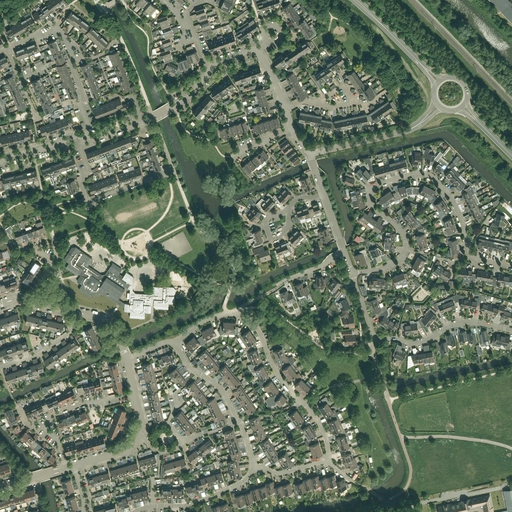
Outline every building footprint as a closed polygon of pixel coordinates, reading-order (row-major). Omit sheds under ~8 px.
[(61,5),(56,0),(51,0),(50,1),(56,8),(61,5)] [(265,9),(262,0),(257,2),(260,10),(265,9)] [(490,0),(502,12),(511,2),(508,0),(490,0)] [(56,8),(50,1),(46,4),(52,12),(56,8)] [(145,13),(152,5),(148,1),(143,8),(145,10),(144,12),(145,13)] [(511,1),(511,2),(502,12),(501,12),(511,22),(511,1)] [(232,10),(233,8),(222,3),(220,8),(230,13),(232,10)] [(286,12),(293,7),(290,3),(283,8),(286,12)] [(52,12),(46,4),(41,8),(47,15),(52,12)] [(151,15),(157,8),(152,5),(145,13),(147,14),(148,12),(151,15)] [(289,17),(296,12),(293,7),(286,12),(289,17)] [(47,15),(41,8),(37,11),(43,19),(47,15)] [(155,18),(161,12),(157,8),(151,15),(155,18)] [(206,13),(204,8),(196,11),(198,16),(206,13)] [(43,19),(37,11),(32,15),(38,22),(43,19)] [(70,23),(76,15),(71,12),(66,19),(70,23)] [(292,21),(299,16),(296,12),(289,17),(292,21)] [(35,24),(31,15),(26,18),(30,27),(35,24)] [(75,26),(80,19),(76,15),(70,23),(75,26)] [(168,21),(166,15),(158,18),(160,22),(157,23),(158,24),(168,21)] [(297,24),(302,21),(299,16),(292,21),(295,26),(297,24)] [(30,27),(26,18),(21,21),(25,29),(30,27)] [(80,30),(85,22),(80,19),(75,26),(80,30)] [(257,30),(260,29),(253,19),(250,21),(250,20),(248,21),(254,31),(256,29),(257,30)] [(300,29),(307,24),(304,19),(302,21),(297,24),(300,29)] [(25,29),(21,21),(16,24),(21,32),(25,29)] [(254,31),(248,21),(243,24),(243,25),(245,27),(245,26),(250,35),(253,33),(252,32),(254,31)] [(84,33),(90,25),(85,22),(80,30),(84,33)] [(211,29),(209,23),(201,26),(203,32),(211,29)] [(21,32),(16,24),(11,27),(16,35),(21,32)] [(303,33),(310,28),(307,24),(300,29),(303,33)] [(250,35),(245,26),(245,27),(243,25),(239,27),(241,29),(240,30),(245,37),(247,35),(248,36),(250,35)] [(172,31),(170,26),(162,29),(163,32),(161,33),(161,35),(172,31)] [(16,35),(11,27),(6,30),(9,36),(7,37),(10,42),(14,39),(13,37),(16,35)] [(90,38),(96,31),(92,27),(85,34),(90,38)] [(313,27),(310,28),(303,33),(307,38),(308,37),(308,38),(310,38),(316,34),(316,32),(313,27)] [(245,37),(240,30),(236,33),(237,34),(238,37),(241,41),(244,40),(243,38),(245,37)] [(94,42),(100,35),(96,31),(90,38),(94,42)] [(236,42),(233,33),(228,35),(231,45),(234,44),(233,43),(236,42)] [(98,46),(104,39),(100,35),(94,42),(98,46)] [(226,45),(223,37),(222,35),(217,37),(218,39),(221,49),(223,48),(223,46),(226,45)] [(231,45),(228,35),(223,37),(226,45),(228,44),(229,46),(231,45)] [(172,42),(170,38),(170,37),(166,39),(165,39),(162,40),(163,43),(160,44),(161,46),(172,42)] [(102,50),(109,43),(104,39),(98,46),(102,50)] [(221,49),(218,39),(212,41),(215,49),(218,48),(219,49),(221,49)] [(58,45),(56,40),(47,44),(50,49),(58,45)] [(215,49),(212,41),(207,43),(210,52),(213,51),(213,50),(215,49)] [(311,49),(309,46),(312,45),(310,42),(308,42),(307,43),(306,42),(301,45),(306,52),(311,49)] [(40,52),(38,48),(36,43),(31,45),(34,54),(40,52)] [(34,54),(31,45),(25,47),(29,56),(34,54)] [(61,50),(58,45),(50,49),(52,54),(61,50)] [(306,52),(301,45),(297,48),(302,55),(306,52)] [(29,56),(25,47),(20,49),(23,58),(29,56)] [(302,55),(297,48),(292,51),(297,58),(302,55)] [(23,58),(20,49),(15,51),(18,60),(23,58)] [(171,54),(170,49),(169,49),(165,50),(161,51),(162,55),(160,56),(161,58),(171,54)] [(63,55),(61,50),(52,54),(54,59),(63,55)] [(119,57),(117,51),(109,54),(111,60),(119,57)] [(200,59),(197,51),(191,53),(195,63),(197,63),(196,60),(200,59)] [(297,58),(292,51),(288,54),(293,61),(297,58)] [(195,63),(191,53),(186,55),(187,58),(187,57),(189,63),(192,62),(193,64),(195,63)] [(343,53),(340,55),(339,54),(334,55),(336,58),(341,65),(345,62),(344,61),(347,59),(343,53)] [(293,61),(288,54),(284,57),(283,57),(287,62),(286,62),(287,63),(288,64),(293,61)] [(65,61),(63,55),(54,59),(57,65),(65,61)] [(277,58),(283,66),(287,63),(286,62),(287,62),(283,57),(284,57),(282,55),(277,58)] [(341,65),(336,58),(334,55),(333,55),(334,56),(330,59),(331,61),(336,68),(341,65)] [(10,64),(5,56),(0,58),(4,67),(10,64)] [(121,62),(119,57),(111,60),(113,65),(121,62)] [(190,65),(189,63),(187,57),(187,58),(182,59),(186,70),(188,69),(187,67),(190,65)] [(278,69),(283,66),(277,58),(273,61),(278,69)] [(186,70),(182,59),(177,61),(179,67),(180,69),(183,68),(184,71),(186,70)] [(336,68),(331,61),(330,59),(325,62),(328,66),(332,71),(336,68)] [(169,72),(173,65),(168,62),(167,61),(165,62),(162,63),(163,67),(165,68),(164,70),(169,72)] [(91,68),(89,63),(89,62),(80,66),(83,71),(91,68)] [(124,67),(121,62),(113,65),(115,71),(124,67)] [(68,68),(65,63),(57,66),(59,72),(68,68)] [(181,72),(180,69),(179,67),(178,67),(173,65),(169,72),(174,75),(175,73),(177,74),(181,72)] [(263,75),(259,66),(256,66),(257,68),(254,69),(257,77),(263,75)] [(333,74),(332,71),(328,66),(324,69),(329,77),(333,74)] [(126,73),(124,67),(115,71),(117,76),(126,73)] [(70,74),(68,68),(59,72),(61,77),(70,74)] [(93,73),(91,68),(83,71),(85,77),(93,73)] [(257,77),(254,69),(252,70),(251,68),(249,69),(252,79),(257,77)] [(329,77),(324,69),(319,72),(324,80),(329,77)] [(350,80),(357,75),(354,70),(346,75),(350,80)] [(247,81),(244,72),(241,73),(241,72),(238,73),(242,82),(247,81)] [(296,77),(293,72),(285,77),(288,82),(296,77)] [(320,83),(324,80),(319,72),(315,76),(314,74),(311,76),(319,88),(322,86),(320,83)] [(95,79),(93,73),(85,77),(87,82),(95,79)] [(128,78),(126,73),(117,76),(119,81),(128,78)] [(242,82),(238,73),(236,74),(237,75),(234,76),(236,84),(242,82)] [(63,83),(72,79),(70,74),(61,77),(63,83)] [(15,81),(13,75),(4,79),(7,84),(15,81)] [(353,84),(360,79),(357,75),(350,80),(353,84)] [(298,82),(296,77),(288,82),(291,86),(298,82)] [(42,84),(40,78),(31,82),(34,87),(42,84)] [(130,83),(128,78),(119,81),(121,87),(130,83)] [(65,88),(74,84),(72,79),(63,83),(65,88)] [(97,84),(95,79),(87,82),(89,87),(97,84)] [(234,86),(229,79),(227,81),(226,80),(224,81),(230,90),(234,86)] [(363,84),(360,79),(353,84),(356,89),(363,84)] [(18,86),(15,81),(7,84),(9,90),(18,86)] [(230,90),(224,81),(222,83),(223,84),(220,85),(225,93),(226,94),(231,91),(229,90),(230,90)] [(301,87),(298,82),(291,86),(293,91),(301,87)] [(365,82),(363,84),(356,89),(359,93),(361,92),(366,88),(368,86),(365,82)] [(135,90),(134,85),(131,86),(130,83),(121,87),(123,92),(129,90),(130,92),(135,90)] [(45,89),(42,84),(34,87),(36,93),(45,89)] [(76,90),(74,84),(65,88),(67,93),(76,90)] [(100,89),(97,84),(89,87),(91,93),(100,89)] [(225,93),(220,85),(218,87),(217,86),(215,87),(221,96),(222,97),(226,94),(225,93)] [(364,96),(372,91),(371,91),(373,90),(370,85),(368,86),(366,88),(361,92),(364,96)] [(20,91),(18,86),(9,90),(11,95),(20,91)] [(221,96),(215,87),(213,89),(214,90),(211,92),(216,99),(221,96)] [(265,93),(263,87),(255,90),(256,95),(265,93)] [(296,96),(304,92),(303,91),(301,87),(293,91),(296,96)] [(47,94),(45,89),(36,93),(38,98),(47,94)] [(102,95),(100,89),(91,93),(93,98),(102,95)] [(76,90),(67,93),(69,99),(78,95),(76,90)] [(306,90),(303,91),(304,92),(296,96),(299,101),(308,95),(306,90)] [(22,96),(20,91),(11,95),(14,100),(22,96)] [(367,101),(375,96),(372,91),(364,96),(367,101)] [(41,103),(49,99),(51,98),(50,96),(48,97),(47,94),(38,98),(41,103)] [(214,101),(206,95),(205,97),(206,98),(204,100),(210,106),(214,101)] [(25,101),(22,96),(14,100),(16,105),(25,101)] [(122,104),(120,98),(114,100),(118,109),(121,108),(122,111),(126,109),(124,103),(122,104)] [(52,104),(49,99),(41,103),(43,108),(52,104)] [(118,109),(114,100),(109,102),(112,111),(118,109)] [(210,106),(204,100),(202,102),(201,101),(199,103),(200,104),(207,110),(210,106)] [(27,107),(25,101),(16,105),(19,111),(27,107)] [(397,107),(393,101),(389,104),(388,101),(383,104),(388,111),(392,108),(393,110),(397,107)] [(112,111),(109,102),(104,105),(107,113),(112,111)] [(207,110),(200,104),(199,103),(198,105),(199,106),(197,108),(200,111),(203,114),(207,110)] [(270,109),(268,103),(260,106),(261,111),(270,109)] [(54,110),(52,104),(43,108),(46,114),(54,110)] [(385,117),(390,114),(388,111),(383,104),(379,107),(385,117)] [(107,113),(104,105),(98,107),(102,115),(107,113)] [(102,115),(98,107),(93,109),(96,117),(102,115)] [(374,109),(374,108),(371,107),(369,108),(372,112),(370,113),(370,114),(375,121),(375,122),(376,123),(381,120),(374,110),(374,109)] [(385,117),(379,107),(374,110),(381,120),(385,117)] [(203,114),(200,111),(197,108),(195,110),(194,109),(192,111),(200,118),(203,114)] [(363,124),(361,115),(358,115),(357,111),(355,111),(354,110),(353,111),(353,112),(356,114),(355,115),(357,125),(358,127),(363,126),(363,124)] [(375,121),(370,114),(367,116),(366,114),(361,115),(363,124),(363,126),(363,127),(368,125),(368,124),(369,124),(369,122),(371,121),(372,124),(375,122),(375,121)] [(74,121),(72,115),(66,117),(70,126),(73,124),(74,127),(78,125),(76,120),(74,121)] [(70,126),(66,117),(61,119),(64,128),(70,126)] [(56,121),(55,121),(54,118),(49,120),(50,123),(54,132),(59,130),(56,121)] [(64,128),(61,119),(56,121),(59,130),(64,128)] [(341,128),(340,119),(334,121),(334,122),(331,122),(330,128),(330,130),(333,130),(333,129),(336,128),(336,129),(341,128)] [(54,132),(50,123),(45,125),(48,134),(54,132)] [(259,132),(257,124),(250,126),(251,130),(252,129),(254,134),(259,132)] [(48,134),(45,125),(39,127),(42,133),(40,134),(42,140),(46,138),(45,135),(48,134)] [(227,136),(224,128),(219,129),(222,138),(227,136)] [(30,136),(29,130),(23,131),(25,140),(28,140),(29,142),(34,141),(33,136),(30,136)] [(138,143),(135,137),(138,136),(136,131),(131,133),(132,136),(129,137),(132,146),(138,143)] [(132,146),(129,137),(124,139),(127,148),(132,146)] [(154,146),(153,143),(156,142),(154,138),(149,140),(150,142),(143,144),(146,150),(154,146)] [(127,148),(124,139),(118,141),(122,150),(127,148)] [(282,149),(289,144),(286,139),(279,145),(282,149)] [(122,150),(118,141),(113,143),(116,152),(122,150)] [(116,152),(113,143),(108,145),(111,154),(116,152)] [(286,154),(293,148),(289,144),(282,149),(286,154)] [(111,154),(108,145),(102,147),(106,156),(111,154)] [(156,152),(154,146),(146,150),(148,155),(156,152)] [(106,156),(102,147),(97,149),(100,158),(106,156)] [(289,158),(296,152),(293,148),(286,154),(289,158)] [(434,157),(435,155),(431,153),(432,150),(426,148),(423,157),(427,158),(425,162),(432,164),(433,160),(437,161),(438,158),(434,157)] [(100,158),(97,149),(92,151),(95,160),(100,158)] [(269,157),(263,150),(259,153),(264,160),(269,157)] [(95,160),(92,151),(86,154),(90,162),(95,160)] [(158,157),(156,152),(148,155),(150,160),(158,157)] [(300,162),(297,159),(300,157),(296,152),(289,158),(292,162),(291,162),(294,165),(300,162)] [(264,160),(259,153),(254,157),(260,164),(264,160)] [(421,162),(421,153),(415,153),(415,157),(412,156),(411,165),(418,166),(418,162),(421,162)] [(77,166),(74,157),(68,159),(71,168),(77,166)] [(161,162),(158,157),(150,160),(152,166),(161,162)] [(260,164),(254,157),(250,160),(256,167),(260,164)] [(71,168),(68,159),(63,161),(66,170),(71,168)] [(442,172),(448,165),(440,159),(432,169),(437,173),(440,170),(442,172)] [(256,167),(250,160),(246,163),(251,170),(256,167)] [(66,170),(63,161),(57,163),(61,172),(66,170)] [(163,168),(161,162),(152,166),(154,171),(163,168)] [(61,172),(57,163),(52,165),(56,176),(58,175),(58,173),(61,172)] [(251,170),(246,163),(241,167),(247,174),(251,170)] [(56,176),(52,165),(47,167),(50,176),(53,175),(54,177),(56,176)] [(50,176),(47,167),(41,170),(45,178),(50,176)] [(448,179),(457,171),(453,167),(445,175),(447,177),(444,179),(446,179),(448,179)] [(143,177),(140,168),(134,169),(137,178),(143,177)] [(371,175),(366,169),(363,172),(360,168),(355,173),(360,178),(362,176),(366,180),(371,175)] [(137,178),(134,169),(129,171),(132,180),(137,178)] [(132,180),(129,171),(123,173),(126,182),(132,180)] [(450,180),(452,182),(458,176),(460,175),(457,171),(448,179),(448,180),(447,181),(447,182),(447,183),(450,180)] [(126,182),(123,173),(118,174),(121,183),(126,182)] [(354,179),(352,179),(353,176),(346,173),(344,176),(346,177),(344,182),(352,185),(354,179)] [(119,184),(115,175),(110,178),(113,186),(119,184)] [(312,187),(308,176),(302,179),(301,176),(295,178),(296,181),(299,180),(303,191),(300,192),(301,194),(307,192),(306,190),(312,187)] [(455,186),(462,180),(458,176),(452,182),(455,186)] [(113,186),(110,178),(104,180),(108,188),(113,186)] [(77,185),(75,179),(66,183),(68,188),(77,185)] [(108,188),(104,180),(99,182),(103,190),(108,188)] [(462,180),(455,186),(459,190),(460,192),(470,185),(467,182),(465,184),(462,181),(462,180)] [(103,190),(99,182),(94,184),(97,193),(103,190)] [(427,192),(429,188),(424,185),(424,184),(423,183),(422,183),(421,183),(420,184),(420,185),(420,186),(420,188),(416,187),(416,192),(416,195),(418,195),(421,196),(422,194),(425,196),(427,192)] [(97,193),(94,184),(88,186),(91,192),(88,193),(91,198),(95,196),(94,194),(97,193)] [(292,195),(287,191),(289,189),(284,184),(282,187),(284,189),(281,193),(288,200),(292,195)] [(416,192),(416,187),(411,187),(410,184),(404,186),(406,192),(407,195),(407,194),(410,194),(411,195),(413,195),(416,195),(416,192)] [(79,190),(77,185),(68,188),(66,189),(67,190),(66,190),(68,194),(69,194),(79,190)] [(472,189),(470,185),(460,192),(462,194),(463,196),(460,198),(457,197),(455,199),(457,202),(459,201),(460,200),(463,201),(463,199),(474,193),(472,189)] [(407,196),(407,194),(407,195),(406,192),(404,186),(398,188),(399,191),(396,192),(399,199),(401,198),(407,196)] [(437,198),(433,194),(435,191),(429,188),(427,192),(425,196),(428,198),(427,199),(430,201),(431,203),(437,198)] [(361,198),(360,193),(362,192),(361,189),(355,190),(356,193),(350,195),(352,201),(361,198)] [(399,199),(396,192),(392,194),(390,191),(385,195),(390,202),(393,200),(394,202),(396,200),(399,199)] [(275,203),(271,199),(273,197),(268,192),(266,195),(268,197),(264,201),(271,207),(275,203)] [(288,200),(281,193),(277,197),(275,195),(273,197),(277,201),(279,199),(284,204),(288,200)] [(475,193),(474,193),(463,199),(463,201),(460,200),(459,201),(457,202),(457,203),(459,204),(465,201),(466,203),(477,198),(475,193)] [(390,202),(385,195),(379,198),(380,200),(378,202),(383,209),(388,206),(387,204),(390,202)] [(363,204),(361,198),(352,201),(353,207),(358,205),(359,208),(365,207),(365,204),(363,204)] [(445,205),(442,200),(440,201),(437,198),(431,203),(432,206),(434,208),(436,207),(438,210),(445,205)] [(469,208),(477,204),(479,202),(477,198),(466,203),(469,208)] [(271,207),(264,201),(261,205),(258,202),(256,204),(259,207),(261,209),(263,207),(267,212),(271,207)] [(261,213),(257,209),(259,207),(256,204),(254,202),(252,205),(254,207),(250,211),(257,217),(261,213)] [(316,214),(321,212),(318,203),(312,205),(314,210),(311,211),(314,217),(315,222),(318,221),(316,214)] [(479,208),(477,204),(469,208),(471,212),(479,208)] [(446,212),(449,211),(445,205),(438,210),(440,213),(438,214),(439,216),(440,219),(447,216),(446,212)] [(311,218),(314,217),(311,211),(309,211),(307,207),(302,209),(305,218),(306,220),(311,218)] [(481,213),(479,208),(471,212),(472,215),(469,216),(473,217),(481,213)] [(305,218),(302,209),(296,211),(298,215),(292,218),(294,223),(297,223),(300,222),(300,220),(305,218)] [(408,223),(415,218),(411,213),(408,209),(403,213),(405,215),(402,217),(408,223)] [(362,224),(372,211),(370,210),(367,214),(364,212),(357,221),(362,224)] [(257,217),(250,211),(246,215),(244,212),(242,215),(247,219),(249,217),(253,222),(257,217)] [(367,228),(368,225),(374,219),(371,217),(374,213),(372,211),(362,224),(367,228)] [(484,218),(481,213),(473,217),(476,222),(484,218)] [(510,225),(504,219),(504,216),(497,214),(496,217),(495,217),(493,219),(495,220),(495,223),(493,222),(490,226),(504,230),(510,225)] [(454,224),(452,217),(448,219),(447,216),(440,219),(442,224),(444,223),(445,227),(454,224)] [(373,229),(381,218),(379,217),(376,221),(374,219),(368,225),(373,229)] [(378,232),(383,226),(380,224),(383,220),(381,218),(373,229),(378,232)] [(418,222),(415,218),(408,223),(411,228),(413,227),(414,229),(416,228),(418,229),(423,227),(419,222),(418,222)] [(454,230),(456,230),(454,224),(445,227),(447,230),(445,231),(447,236),(455,233),(454,230)] [(45,233),(43,225),(37,227),(40,235),(43,234),(44,237),(46,237),(45,233)] [(40,235),(37,227),(32,229),(36,240),(38,240),(36,236),(40,235)] [(263,235),(261,229),(256,231),(255,228),(249,230),(250,233),(252,232),(253,238),(263,235)] [(329,233),(327,228),(321,230),(320,228),(314,230),(315,233),(318,232),(319,237),(329,233)] [(426,239),(424,234),(425,233),(424,231),(423,228),(418,230),(419,232),(418,232),(419,235),(416,236),(418,242),(426,239)] [(36,240),(32,229),(26,231),(29,239),(32,238),(34,241),(36,240)] [(305,238),(307,236),(302,231),(300,233),(297,230),(292,234),(299,241),(303,237),(305,238)] [(29,239),(26,231),(21,233),(25,244),(27,244),(26,240),(29,239)] [(394,242),(394,236),(396,236),(396,233),(392,233),(392,232),(386,232),(386,236),(384,236),(384,242),(394,242)] [(25,244),(21,233),(15,235),(18,243),(22,242),(23,245),(25,244)] [(325,241),(331,239),(329,233),(319,237),(321,240),(318,241),(320,246),(326,244),(325,241)] [(295,245),(299,241),(292,234),(288,238),(292,241),(290,243),(294,248),(297,246),(295,245)] [(260,242),(265,240),(263,235),(253,238),(255,243),(253,244),(254,247),(261,244),(260,242)] [(483,249),(482,247),(482,246),(485,236),(480,235),(479,235),(479,238),(476,238),(475,244),(477,245),(480,246),(479,249),(480,251),(483,249)] [(458,246),(457,239),(454,240),(453,237),(446,237),(447,243),(448,243),(449,247),(458,246)] [(497,250),(500,239),(495,238),(492,249),(492,250),(493,251),(490,253),(492,255),(494,254),(495,249),(497,250)] [(428,245),(426,239),(418,242),(420,250),(431,247),(430,244),(428,245)] [(511,250),(511,246),(511,241),(505,240),(502,251),(507,252),(508,249),(511,250)] [(292,252),(290,246),(287,247),(285,242),(280,244),(284,253),(289,251),(290,253),(292,252)] [(394,248),(394,242),(384,242),(384,248),(389,248),(389,251),(396,251),(396,248),(394,248)] [(279,257),(279,255),(284,253),(280,244),(275,246),(277,251),(274,252),(277,259),(279,257)] [(10,257),(8,249),(7,249),(6,246),(4,247),(5,250),(2,251),(5,259),(10,257)] [(455,256),(455,252),(459,252),(458,246),(449,247),(449,250),(447,251),(448,256),(455,256)] [(132,293),(133,277),(126,272),(123,277),(118,274),(122,269),(113,263),(104,277),(88,266),(92,259),(83,253),(83,254),(80,252),(81,250),(75,247),(72,248),(64,259),(69,263),(66,268),(76,275),(79,274),(80,273),(82,274),(77,281),(82,284),(79,289),(91,298),(94,293),(99,296),(101,293),(116,303),(119,299),(118,299),(126,287),(130,290),(129,304),(125,303),(124,311),(130,311),(130,317),(145,318),(145,312),(151,313),(151,305),(153,305),(153,306),(156,308),(168,309),(168,303),(174,303),(175,289),(173,287),(167,286),(166,288),(163,287),(152,286),(152,294),(132,293)] [(271,259),(268,249),(263,251),(262,247),(253,250),(255,256),(259,254),(261,259),(265,258),(266,260),(271,259)] [(381,251),(377,247),(369,251),(374,265),(376,264),(377,262),(377,261),(381,260),(380,255),(381,254),(381,252),(381,251)] [(368,258),(366,252),(365,249),(359,251),(360,254),(354,256),(357,264),(359,263),(360,264),(366,262),(365,259),(368,258)] [(423,266),(426,261),(427,259),(422,256),(420,258),(418,257),(415,262),(423,266)] [(39,268),(41,265),(34,260),(30,265),(41,272),(42,270),(39,268)] [(440,262),(437,261),(434,265),(432,270),(433,271),(432,273),(439,278),(445,269),(438,265),(440,262)] [(420,271),(423,266),(415,262),(412,267),(415,269),(414,271),(419,274),(421,272),(420,271)] [(41,272),(30,265),(27,270),(35,275),(36,272),(39,274),(41,272)] [(463,277),(464,269),(456,268),(455,276),(463,277)] [(445,282),(451,274),(445,269),(439,278),(445,282)] [(473,283),(473,281),(474,274),(471,274),(472,270),(464,269),(463,277),(462,282),(473,283)] [(33,278),(35,275),(27,270),(24,275),(34,282),(36,280),(33,278)] [(484,280),(485,272),(477,271),(477,275),(474,274),(473,281),(476,281),(476,279),(484,280)] [(485,272),(484,280),(487,280),(486,283),(494,284),(495,278),(492,277),(493,273),(485,272)] [(407,282),(409,281),(407,275),(404,276),(403,273),(398,275),(402,285),(407,283),(407,282)] [(505,283),(506,275),(498,274),(498,278),(495,278),(494,284),(494,288),(496,288),(497,285),(500,285),(500,283),(505,283)] [(34,282),(24,275),(21,280),(28,285),(30,281),(33,283),(34,282)] [(402,285),(398,275),(392,277),(393,280),(391,281),(393,287),(396,286),(397,288),(402,286),(402,285)] [(326,287),(326,279),(323,279),(322,276),(316,277),(317,283),(313,283),(313,288),(315,289),(324,289),(324,287),(326,287)] [(18,286),(15,278),(9,280),(13,291),(16,291),(14,287),(18,286)] [(377,287),(378,278),(372,278),(372,281),(369,281),(369,288),(372,288),(372,287),(377,287)] [(388,282),(386,282),(384,282),(384,278),(378,278),(377,287),(383,287),(383,289),(388,289),(388,282)] [(336,297),(340,291),(337,289),(341,284),(334,279),(328,287),(335,292),(332,295),(336,297)] [(13,291),(9,280),(4,282),(7,290),(10,289),(11,292),(13,291)] [(309,294),(306,286),(303,287),(302,283),(294,286),(297,296),(305,293),(306,295),(309,294)] [(290,303),(292,302),(294,308),(295,308),(298,307),(296,301),(295,301),(292,292),(288,294),(287,290),(280,293),(284,302),(289,300),(290,303)] [(341,310),(350,306),(344,294),(340,292),(336,298),(338,302),(341,310)] [(379,304),(378,300),(379,300),(377,294),(370,297),(372,300),(368,301),(371,307),(379,304)] [(454,303),(457,302),(456,295),(449,298),(450,300),(445,302),(448,310),(456,307),(454,303)] [(464,296),(456,295),(457,302),(460,302),(460,306),(468,308),(469,300),(464,299),(464,296)] [(476,305),(479,305),(481,296),(478,295),(478,298),(475,298),(475,301),(469,300),(468,308),(475,309),(476,305)] [(481,296),(479,305),(482,306),(480,310),(488,313),(491,305),(485,303),(486,300),(484,300),(485,296),(482,295),(481,296)] [(448,310),(445,302),(444,300),(437,303),(437,302),(432,304),(436,310),(439,309),(441,313),(448,310)] [(379,316),(387,309),(385,305),(380,307),(379,304),(371,307),(373,313),(376,312),(379,316)] [(500,312),(502,306),(497,304),(496,307),(491,305),(488,313),(496,315),(497,311),(500,312)] [(508,319),(511,312),(506,310),(507,307),(502,306),(500,312),(502,313),(501,317),(508,319)] [(430,307),(424,314),(425,316),(432,321),(436,316),(434,314),(436,312),(430,307)] [(388,309),(387,309),(379,316),(381,320),(379,323),(385,326),(389,319),(387,317),(388,316),(388,315),(389,315),(389,314),(389,313),(389,312),(388,309)] [(354,327),(353,316),(350,316),(350,315),(349,315),(346,311),(339,315),(341,318),(342,317),(343,318),(344,326),(349,325),(349,328),(354,327)] [(16,325),(13,315),(8,317),(10,324),(14,323),(15,325),(16,325)] [(428,326),(432,321),(425,316),(423,318),(422,317),(420,319),(418,320),(422,327),(426,324),(428,326)] [(397,325),(399,322),(394,319),(393,321),(389,319),(385,326),(390,330),(393,331),(395,329),(397,330),(398,325),(397,325)] [(414,324),(410,324),(411,333),(418,332),(418,329),(422,327),(418,320),(416,321),(414,322),(414,324)] [(229,334),(229,322),(223,322),(223,326),(220,326),(219,333),(220,335),(223,334),(229,334)] [(238,332),(238,327),(235,326),(235,322),(229,322),(229,334),(238,334),(239,332),(238,332)] [(411,333),(410,324),(407,325),(406,323),(401,323),(401,325),(400,325),(399,329),(401,329),(401,331),(405,330),(405,334),(411,333)] [(94,331),(92,326),(82,331),(83,331),(85,331),(87,335),(94,331)] [(219,333),(216,328),(214,329),(212,326),(206,329),(211,337),(214,335),(215,337),(220,335),(219,333)] [(211,337),(206,329),(201,332),(203,335),(200,337),(204,344),(212,339),(211,337)] [(243,342),(253,335),(249,330),(246,332),(244,330),(240,333),(239,332),(238,334),(243,342)] [(489,344),(489,340),(486,330),(481,331),(481,333),(479,334),(481,343),(485,343),(485,345),(489,344)] [(96,336),(94,331),(87,335),(88,339),(87,340),(87,341),(96,336)] [(355,343),(355,334),(352,335),(352,331),(342,331),(342,335),(345,335),(345,341),(344,341),(343,342),(343,344),(344,346),(349,345),(348,344),(355,343)] [(467,341),(466,333),(465,331),(460,332),(460,334),(458,335),(460,344),(464,343),(463,341),(467,341)] [(477,343),(474,333),(472,334),(471,332),(466,333),(467,341),(468,343),(472,342),(472,344),(477,343)] [(456,345),(454,335),(451,336),(450,334),(445,335),(446,341),(447,345),(451,344),(452,346),(456,345)] [(501,344),(503,335),(497,334),(496,339),(493,338),(491,345),(497,346),(497,343),(501,344)] [(254,345),(253,342),(256,340),(253,335),(243,342),(246,347),(244,348),(245,350),(252,348),(252,346),(254,345)] [(510,349),(511,342),(508,341),(509,337),(503,335),(501,344),(505,345),(504,348),(510,349)] [(99,341),(96,336),(87,341),(89,341),(91,345),(99,341)] [(204,344),(200,337),(197,340),(194,337),(189,341),(196,348),(200,344),(202,346),(204,344)] [(80,346),(75,339),(70,342),(76,351),(77,350),(76,348),(80,346)] [(30,349),(27,341),(23,342),(22,341),(21,341),(25,351),(30,349)] [(101,346),(99,341),(91,345),(93,349),(91,350),(92,351),(101,346)] [(194,353),(194,351),(193,350),(196,348),(189,341),(185,345),(188,348),(185,350),(191,356),(193,354),(193,353),(194,353)] [(449,351),(447,345),(446,341),(441,342),(442,344),(439,345),(441,355),(445,354),(445,352),(449,351)] [(76,351),(70,342),(66,345),(71,352),(74,350),(75,351),(76,351)] [(401,363),(406,352),(400,349),(402,344),(402,345),(397,343),(398,342),(393,354),(395,355),(393,360),(401,363)] [(19,352),(17,344),(12,346),(12,344),(11,344),(14,354),(19,352)] [(285,353),(282,348),(285,347),(283,344),(276,347),(277,349),(273,351),(276,357),(285,353)] [(71,352),(66,345),(61,348),(67,357),(68,356),(67,355),(71,352)] [(434,362),(432,351),(429,352),(429,350),(428,345),(425,345),(426,347),(427,348),(425,350),(427,351),(429,363),(434,362)] [(9,356),(7,348),(2,349),(2,348),(1,348),(4,358),(9,356)] [(67,357),(61,348),(57,351),(62,358),(65,356),(67,357)] [(248,359),(250,358),(259,355),(257,349),(253,351),(252,348),(245,350),(246,353),(248,359)] [(419,363),(417,354),(417,353),(415,353),(417,350),(415,349),(415,348),(413,348),(414,355),(408,356),(408,360),(409,360),(409,367),(414,364),(419,363)] [(202,360),(209,354),(206,349),(198,356),(202,360)] [(176,360),(172,350),(167,352),(171,362),(176,360)] [(62,358),(57,351),(53,355),(58,363),(59,362),(58,361),(62,358)] [(171,362),(167,352),(162,354),(166,364),(171,362)] [(284,364),(294,359),(293,356),(287,359),(285,353),(276,357),(278,362),(282,361),(284,364)] [(166,364),(162,354),(157,356),(161,366),(166,364)] [(205,364),(213,358),(209,354),(202,360),(205,364)] [(58,363),(53,355),(48,358),(53,364),(57,362),(58,364),(58,363)] [(258,365),(257,362),(261,361),(259,355),(250,358),(252,364),(249,364),(247,366),(248,369),(251,368),(258,365)] [(215,356),(213,358),(205,364),(209,369),(216,362),(218,360),(215,356)] [(53,364),(48,358),(44,361),(49,369),(50,369),(49,367),(53,364)] [(293,369),(291,366),(292,365),(292,364),(292,363),(295,361),(294,359),(284,364),(285,367),(282,370),(285,375),(293,369)] [(118,369),(117,363),(114,363),(113,361),(108,362),(108,365),(109,371),(118,369)] [(45,372),(41,362),(36,364),(39,372),(43,370),(44,372),(45,372)] [(220,366),(216,362),(209,369),(212,373),(220,366)] [(222,376),(229,369),(226,365),(218,371),(222,376)] [(266,371),(263,366),(259,367),(258,365),(251,368),(252,371),(255,377),(257,375),(266,371)] [(34,376),(31,366),(26,368),(29,375),(33,374),(33,376),(34,376)] [(172,378),(180,372),(179,371),(176,367),(169,374),(172,378)] [(24,379),(21,369),(16,371),(18,379),(23,378),(23,379),(24,379)] [(225,380),(233,373),(229,369),(222,376),(225,380)] [(297,374),(293,369),(285,375),(289,380),(292,377),(295,380),(301,375),(299,373),(297,374)] [(265,378),(269,377),(266,371),(257,375),(260,381),(258,382),(260,385),(266,381),(265,378)] [(175,382),(183,376),(181,373),(180,372),(172,378),(175,382)] [(14,383),(10,373),(5,375),(8,383),(12,381),(13,383),(14,383)] [(229,384),(236,377),(233,373),(225,380),(229,384)] [(305,383),(301,379),(303,377),(301,375),(295,380),(297,383),(294,386),(299,390),(305,383)] [(179,387),(187,380),(189,379),(187,376),(185,378),(183,376),(175,382),(179,387)] [(240,382),(236,377),(229,384),(232,388),(236,385),(237,386),(243,382),(242,381),(240,382)] [(97,393),(94,381),(89,383),(91,391),(94,390),(95,394),(97,393)] [(190,392),(198,385),(194,381),(186,387),(190,392)] [(201,390),(199,387),(205,382),(204,381),(198,385),(190,392),(193,396),(201,390)] [(267,391),(275,386),(271,381),(268,383),(266,381),(260,385),(262,388),(264,387),(267,391)] [(303,394),(306,391),(309,394),(315,388),(307,381),(305,383),(299,390),(303,394)] [(86,396),(83,384),(77,385),(79,394),(83,393),(84,396),(86,396)] [(235,396),(244,390),(240,385),(232,391),(235,396)] [(267,403),(277,395),(275,393),(279,391),(275,386),(267,391),(270,396),(266,400),(266,401),(267,403)] [(74,402),(73,398),(76,397),(75,394),(76,393),(75,388),(67,391),(72,402),(74,402)] [(197,400),(205,394),(201,390),(193,396),(197,400)] [(239,400),(247,395),(244,390),(235,396),(232,399),(233,400),(237,398),(239,400)] [(72,402),(67,391),(62,394),(65,402),(69,400),(70,403),(72,402)] [(65,402),(62,394),(57,396),(62,407),(64,406),(62,403),(65,402)] [(200,405),(208,398),(205,394),(197,400),(200,405)] [(242,405),(250,399),(247,395),(239,400),(242,405)] [(277,395),(267,403),(266,405),(269,408),(272,405),(274,405),(277,403),(280,406),(286,399),(282,395),(279,397),(277,395)] [(55,406),(51,398),(50,396),(45,399),(46,401),(51,412),(53,411),(52,408),(55,406)] [(62,407),(57,396),(51,398),(55,406),(58,405),(60,408),(62,407)] [(208,407),(217,403),(215,398),(205,402),(208,407)] [(330,408),(328,405),(330,403),(327,398),(320,403),(322,405),(319,408),(322,413),(330,408)] [(245,409),(253,403),(250,399),(242,405),(245,409)] [(46,401),(41,403),(44,410),(44,411),(48,410),(49,413),(51,412),(46,401)] [(44,410),(41,403),(41,402),(35,404),(40,416),(42,415),(41,411),(44,410)] [(219,408),(217,403),(208,407),(205,408),(208,413),(210,412),(219,408)] [(248,414),(256,408),(253,403),(245,409),(248,414)] [(40,416),(35,404),(30,407),(34,415),(37,413),(38,417),(40,416)] [(14,413),(12,410),(16,409),(15,407),(12,408),(11,408),(4,412),(6,417),(14,413)] [(34,415),(30,407),(25,409),(23,409),(25,412),(26,412),(28,417),(29,417),(30,420),(32,419),(31,416),(34,415)] [(125,414),(126,411),(118,408),(116,413),(127,418),(128,416),(125,414)] [(222,412),(219,408),(210,412),(213,417),(222,412)] [(337,414),(334,409),(332,411),(330,408),(322,413),(326,418),(329,416),(330,418),(337,414)] [(89,419),(85,411),(82,413),(80,410),(78,411),(83,422),(89,419)] [(292,421),(300,415),(296,410),(293,412),(291,410),(285,415),(287,417),(289,416),(292,420),(292,421)] [(83,422),(78,411),(76,412),(78,415),(75,416),(74,416),(77,422),(78,424),(83,422)] [(177,422),(185,415),(182,411),(174,417),(177,422)] [(77,422),(74,416),(75,416),(74,414),(70,416),(69,412),(67,413),(72,424),(77,422)] [(224,417),(222,412),(213,417),(215,422),(224,417)] [(20,417),(19,415),(15,417),(14,413),(6,417),(8,422),(20,417)] [(72,424),(67,413),(65,414),(66,417),(63,419),(67,427),(72,424)] [(126,420),(127,418),(116,413),(114,419),(122,422),(123,418),(126,420)] [(341,423),(339,418),(337,414),(330,418),(332,421),(328,422),(330,428),(341,423)] [(181,426),(188,420),(185,415),(177,422),(181,426)] [(302,425),(300,422),(304,420),(300,415),(292,421),(292,420),(290,422),(296,429),(298,428),(302,425)] [(261,421),(259,416),(249,419),(251,424),(261,421)] [(19,424),(17,420),(20,419),(20,417),(8,422),(11,427),(19,424)] [(67,427),(63,419),(60,420),(58,417),(56,418),(58,421),(61,429),(67,427)] [(226,422),(224,417),(215,422),(212,423),(215,428),(226,422)] [(121,425),(122,422),(114,419),(112,424),(123,428),(124,426),(121,425)] [(184,430),(192,424),(188,420),(181,426),(184,430)] [(262,427),(261,421),(251,424),(253,430),(262,427)] [(122,430),(123,428),(112,424),(109,423),(107,428),(110,429),(118,432),(119,429),(122,430)] [(313,429),(310,424),(306,426),(304,423),(302,425),(298,428),(300,430),(302,429),(305,434),(313,429)] [(338,435),(341,434),(341,433),(345,432),(345,431),(341,423),(330,428),(333,434),(336,432),(338,435)] [(21,429),(24,427),(23,425),(20,427),(19,424),(11,427),(13,433),(21,429)] [(187,435),(195,428),(192,424),(184,430),(187,435)] [(264,432),(262,427),(253,430),(254,435),(264,432)] [(24,442),(30,435),(27,433),(30,430),(28,429),(26,431),(25,431),(20,438),(24,442)] [(116,436),(118,432),(110,429),(107,435),(115,438),(116,438),(119,439),(120,437),(116,436)] [(312,437),(316,435),(313,429),(305,434),(308,439),(305,441),(306,443),(314,440),(312,437)] [(235,435),(233,430),(224,433),(226,438),(235,435)] [(265,437),(264,432),(254,435),(256,440),(265,437)] [(341,433),(341,434),(342,436),(336,438),(338,444),(347,441),(346,437),(349,437),(347,432),(345,432),(341,433)] [(28,445),(37,436),(35,435),(33,437),(30,435),(24,442),(28,445)] [(237,440),(235,435),(226,438),(227,443),(237,440)] [(33,449),(38,443),(36,440),(38,437),(37,436),(28,445),(33,449)] [(106,445),(104,440),(107,439),(106,436),(98,439),(100,447),(106,445)] [(214,446),(208,438),(204,442),(210,450),(214,446)] [(261,450),(271,443),(268,438),(258,445),(261,450)] [(238,445),(237,440),(227,443),(229,448),(238,445)] [(321,448),(319,443),(315,444),(314,440),(306,443),(307,446),(310,446),(311,451),(321,448)] [(84,452),(81,444),(80,441),(75,443),(76,445),(77,451),(78,454),(84,452)] [(89,450),(87,442),(83,443),(83,441),(80,441),(81,444),(84,452),(89,450)] [(349,447),(347,441),(338,444),(340,450),(344,449),(345,451),(352,449),(352,446),(349,447)] [(37,453),(45,444),(44,442),(41,445),(38,443),(33,449),(37,453)] [(210,450),(204,442),(199,445),(200,446),(206,453),(210,450)] [(265,453),(274,448),(271,443),(261,450),(255,453),(256,455),(264,450),(265,453)] [(41,457),(47,450),(44,448),(47,445),(45,444),(37,453),(41,457)] [(72,453),(70,444),(64,446),(66,454),(72,453)] [(206,453),(200,446),(199,445),(195,448),(201,456),(206,453)] [(240,450),(238,445),(229,448),(230,453),(240,450)] [(201,456),(195,448),(191,452),(197,460),(201,456)] [(268,458),(277,452),(274,448),(265,453),(268,458)] [(318,455),(322,454),(321,448),(311,451),(313,457),(311,458),(312,461),(319,458),(318,455)] [(353,458),(351,453),(353,452),(352,449),(345,451),(346,454),(342,455),(344,461),(353,458)] [(46,460),(54,451),(52,450),(50,452),(47,450),(41,457),(46,460)] [(242,456),(240,450),(230,453),(232,459),(242,456)] [(50,464),(56,458),(53,455),(55,453),(54,451),(46,460),(50,464)] [(197,460),(191,452),(186,455),(193,463),(197,460)] [(280,457),(279,457),(277,452),(268,458),(271,463),(278,459),(277,458),(280,457)] [(158,453),(155,454),(149,455),(152,465),(157,464),(157,463),(158,463),(159,454),(158,453)] [(280,463),(289,458),(286,453),(279,457),(280,457),(277,458),(278,459),(279,461),(275,463),(276,465),(280,463)] [(152,465),(149,455),(144,457),(147,467),(152,465)] [(187,466),(184,456),(179,458),(182,468),(187,466)] [(147,467),(144,457),(139,459),(141,468),(147,467)] [(182,468),(179,458),(174,459),(176,469),(182,468)] [(293,462),(292,462),(289,458),(280,463),(283,468),(285,467),(286,468),(292,466),(295,465),(293,462)] [(355,458),(354,458),(353,458),(344,461),(345,467),(349,466),(351,470),(358,467),(359,471),(363,466),(360,464),(357,465),(355,458)] [(176,469),(174,459),(168,461),(171,471),(176,469)] [(11,472),(9,463),(6,463),(5,460),(2,461),(6,474),(11,472)] [(139,470),(137,461),(131,462),(134,472),(139,470)] [(171,471),(168,461),(163,463),(163,464),(161,464),(160,475),(160,478),(164,478),(164,474),(166,473),(166,472),(171,471)] [(134,472),(131,462),(126,464),(129,474),(134,472)] [(116,467),(115,466),(114,463),(111,464),(112,468),(110,469),(113,478),(118,477),(116,467)] [(129,474),(126,464),(121,465),(124,475),(129,474)] [(124,475),(121,465),(116,467),(118,477),(124,475)] [(111,480),(108,471),(103,472),(106,482),(106,485),(108,484),(107,481),(111,480)] [(224,480),(221,471),(215,472),(218,482),(224,480)] [(106,482),(103,472),(98,474),(100,484),(106,482)] [(218,482),(215,472),(210,474),(213,484),(218,482)] [(337,485),(335,478),(336,478),(335,475),(330,476),(329,473),(326,474),(327,477),(329,487),(337,485)] [(100,484),(98,474),(92,475),(95,485),(100,484)] [(213,484),(210,474),(205,476),(208,485),(213,484)] [(321,485),(318,476),(318,475),(314,477),(313,474),(310,474),(310,478),(313,487),(321,485)] [(95,485),(92,475),(87,477),(90,487),(95,485)] [(327,477),(322,478),(322,475),(318,476),(321,485),(322,489),(329,487),(327,477)] [(208,485),(205,476),(200,477),(201,481),(203,487),(208,485)] [(310,478),(306,479),(305,476),(302,476),(303,482),(305,489),(313,487),(310,478)] [(67,480),(66,477),(58,479),(60,484),(62,483),(63,487),(72,485),(71,479),(67,480)] [(339,477),(336,478),(335,478),(337,485),(339,491),(349,488),(348,484),(346,483),(345,483),(344,479),(339,480),(339,477)] [(275,491),(274,484),(273,481),(268,482),(268,479),(264,480),(266,486),(268,493),(275,491)] [(306,491),(305,489),(303,482),(299,483),(298,480),(295,481),(296,487),(294,487),(296,497),(297,497),(297,498),(301,498),(301,494),(300,494),(300,493),(306,491)] [(201,481),(196,482),(199,492),(204,490),(203,487),(201,481)] [(293,493),(290,483),(285,484),(285,481),(281,482),(282,485),(285,495),(293,493)] [(199,492),(196,482),(191,484),(194,494),(199,492)] [(282,485),(278,486),(277,483),(274,484),(275,491),(277,497),(285,495),(282,485)] [(194,494),(191,484),(185,486),(188,495),(194,494)] [(266,486),(261,487),(260,484),(257,484),(258,488),(261,497),(268,495),(268,493),(266,486)] [(74,490),(72,485),(63,487),(64,493),(62,493),(63,496),(71,494),(70,492),(74,490)] [(258,488),(254,489),(253,486),(249,487),(251,492),(253,499),(261,497),(258,488)] [(150,497),(147,488),(142,489),(144,499),(150,497)] [(511,511),(511,488),(503,491),(507,511),(511,511)] [(37,498),(34,489),(29,491),(31,500),(37,498)] [(251,492),(246,493),(246,490),(242,491),(243,494),(246,504),(254,502),(253,499),(251,492)] [(31,500),(29,491),(23,492),(26,502),(31,500)] [(26,502),(23,492),(18,494),(21,503),(26,502)] [(134,502),(131,492),(126,493),(126,494),(127,496),(129,503),(134,502)] [(243,494),(239,495),(238,492),(231,494),(234,503),(237,502),(238,506),(246,504),(243,494)] [(21,503),(18,494),(13,495),(16,505),(21,503)] [(77,502),(75,496),(71,497),(71,494),(63,496),(64,499),(66,499),(68,504),(77,502)] [(129,503),(127,496),(126,494),(121,495),(122,497),(124,507),(130,505),(129,503)] [(452,503),(442,505),(443,506),(438,507),(438,511),(493,511),(490,494),(468,499),(461,500),(461,501),(455,502),(456,503),(452,504),(452,503)] [(16,505),(13,495),(8,497),(11,506),(16,505)] [(11,506),(8,497),(3,498),(5,508),(11,506)] [(122,497),(116,498),(119,511),(122,510),(121,508),(124,507),(122,497)] [(231,505),(228,506),(227,503),(223,504),(222,501),(218,502),(219,505),(221,511),(229,511),(230,511),(233,511),(231,505)] [(78,508),(77,502),(68,504),(69,510),(67,511),(66,511),(74,511),(75,511),(74,509),(78,508)] [(221,511),(219,505),(215,506),(214,503),(211,504),(212,511),(221,511)]
